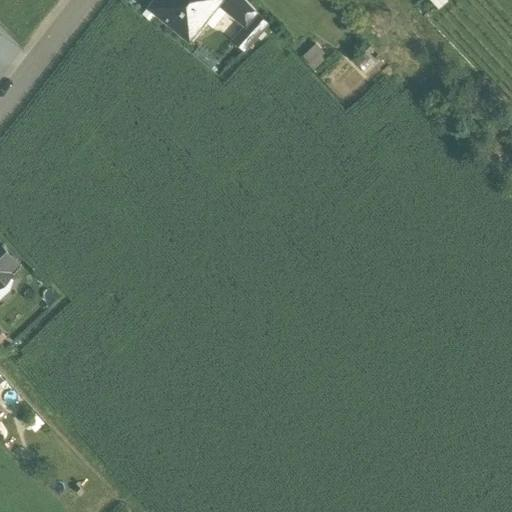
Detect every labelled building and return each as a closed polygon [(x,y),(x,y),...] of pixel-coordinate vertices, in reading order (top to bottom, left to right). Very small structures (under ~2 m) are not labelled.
[(152,0),(149,4),(193,39),(206,23),(199,18),(213,0),(152,0)] [(216,0),(245,23),(255,10),(245,0),(216,0)] [(278,38),(271,31),(261,39),(268,47),(278,38)] [(0,245),(0,281),(9,274),(6,271),(15,262),(0,245)] [(26,411),(15,422),(25,433),(37,422),(26,411)]
